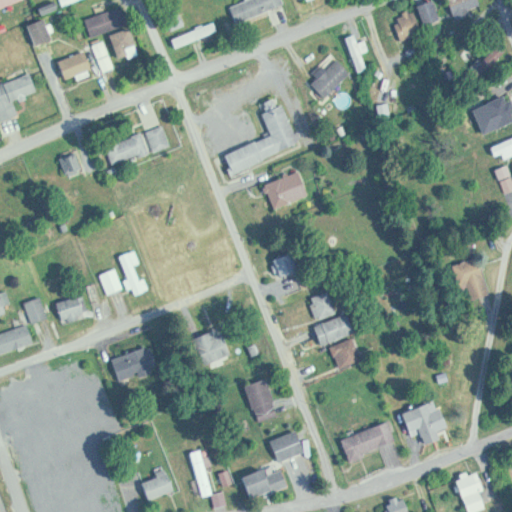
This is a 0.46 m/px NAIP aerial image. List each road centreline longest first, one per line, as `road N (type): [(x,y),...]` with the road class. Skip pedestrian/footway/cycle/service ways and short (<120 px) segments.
road 1 (residential): [(340,495),(139,0)]
road 2 (residential): [(0,154),(378,0)]
road 3 (residential): [(0,368),(251,274)]
road 4 (residential): [(471,448),(511,228)]
road 5 (residential): [(511,431),(340,495)]
